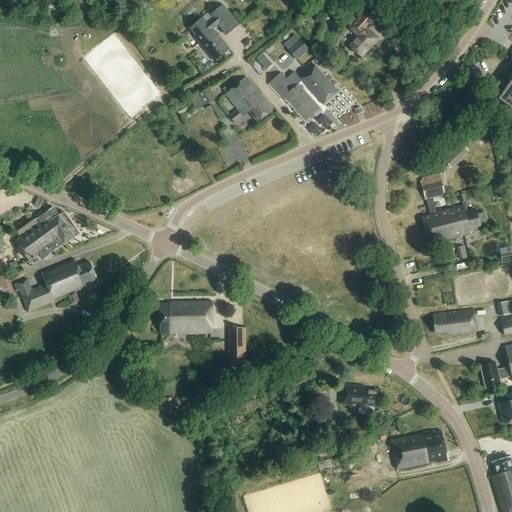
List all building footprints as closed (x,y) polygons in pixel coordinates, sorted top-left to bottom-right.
[(214,62),(229,50),(216,33),(215,35),(212,32),(213,31),(212,30),(219,25),(227,35),(240,25),(224,6),(211,16),(214,19),(208,24),(203,18),(189,30),(196,38),(195,39),(214,62)] [(372,51),(368,48),(376,39),(366,30),(377,18),(367,9),(349,30),(358,38),(350,47),(361,57),(362,55),(365,58),(369,59),(372,55),(372,51)] [(299,40),(287,50),(297,61),(309,51),(299,40)] [(324,58),(319,62),(323,66),(328,63),(324,58)] [(284,99),(305,122),(320,108),(318,107),(320,105),(321,104),(323,106),(338,92),(315,66),(300,80),(302,82),(294,88),(282,74),(269,85),(282,100),(284,99)] [(511,66),(498,86),(505,91),(498,100),(507,107),(505,110),(510,114),(511,111),(511,66)] [(273,111),(246,78),(225,96),(238,111),(229,118),(235,125),(249,113),(258,124),(273,111)] [(197,94),(204,106),(215,100),(209,88),(197,94)] [(175,108),(180,116),(188,111),(184,103),(175,108)] [(454,145),(449,150),(459,160),(464,155),(454,145)] [(440,175),(422,179),(424,186),(421,186),(425,201),(445,196),(440,175)] [(464,208),(421,218),(428,245),(467,236),(467,233),(470,232),(479,230),(478,224),(486,222),(484,213),(476,215),(475,211),(465,213),(464,208)] [(41,260),(79,234),(64,213),(58,217),(53,209),(36,221),(38,225),(15,241),(28,260),(37,254),(41,260)] [(466,245),(458,247),(459,258),(468,257),(466,245)] [(511,256),(501,258),(502,266),(511,264),(511,256)] [(90,284),(97,281),(90,262),(78,267),(75,260),(41,274),(46,284),(31,291),(27,279),(13,285),(16,292),(18,291),(28,313),(54,302),(54,301),(67,295),(71,305),(81,301),(77,292),(80,290),(80,289),(90,285),(90,284)] [(22,268),(11,272),(14,278),(25,274),(22,268)] [(0,277),(0,295),(3,304),(13,300),(11,295),(14,293),(8,275),(0,277)] [(511,315),(511,301),(497,304),(500,318),(511,315)] [(160,334),(212,333),(212,302),(168,302),(168,303),(160,303),(160,334)] [(444,335),(474,332),(472,312),(432,316),(434,333),(444,332),(444,335)] [(511,315),(500,318),(504,337),(511,335),(511,315)] [(246,328),(229,329),(229,367),(246,367),(246,328)] [(511,380),(511,346),(504,348),(509,368),(497,371),(495,363),(481,366),(486,389),(500,385),(499,380),(511,378),(511,380)] [(376,408),(378,391),(365,389),(366,388),(343,385),(340,406),(352,407),(352,405),(376,408)] [(499,404),(504,423),(511,421),(511,392),(505,395),(507,402),(499,404)] [(365,425),(350,426),(350,435),(333,440),(335,447),(318,452),(307,454),(308,461),(319,459),(341,453),(340,448),(353,445),(351,440),(366,440),(365,425)] [(397,471),(447,462),(441,434),(433,436),(433,432),(391,441),(397,471)] [(500,511),(511,511),(511,464),(509,458),(491,463),(495,475),(490,477),(500,511)]
